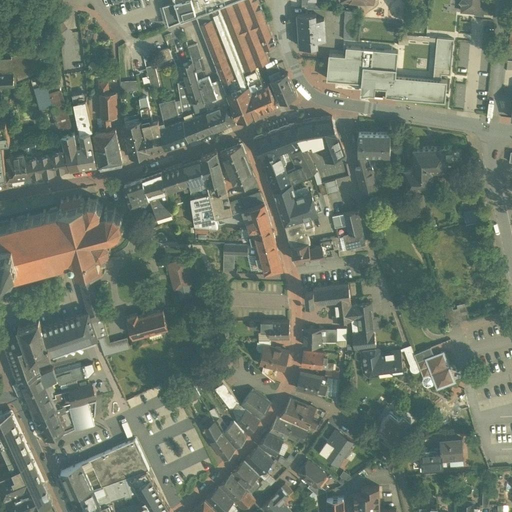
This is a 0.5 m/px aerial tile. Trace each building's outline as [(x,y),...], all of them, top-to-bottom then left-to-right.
[(174,0),(175,2),(163,5),(164,10),(165,14),(167,20),(168,25),(168,26),(181,21),(196,15),(199,24),(213,18),(210,9),(209,8),(217,5),(218,7),(234,0),(174,0)] [(258,0),(234,0),(218,7),(221,15),(221,16),(220,16),(225,27),(224,27),(250,93),(255,106),(257,107),(257,106),(251,91),(252,91),(247,80),(245,74),(256,69),(254,67),(269,61),(265,50),(276,45),(258,0)] [(316,0),(301,0),(301,8),(321,9),(321,1),(316,1),(316,0)] [(461,0),(460,1),(462,5),(461,11),(474,12),(475,14),(482,15),(483,0),(461,0)] [(210,9),(213,18),(221,15),(218,7),(217,5),(209,8),(210,9)] [(358,12),(345,11),(344,39),(354,40),(354,39),(357,17),(358,12)] [(316,13),(297,14),(297,15),(298,15),(300,46),(299,46),(318,45),(318,44),(317,44),(317,39),(325,39),(324,18),(316,18),(315,13),(316,13)] [(221,15),(213,18),(214,19),(241,87),(241,88),(244,95),(250,111),(248,115),(251,115),(260,112),(265,109),(258,106),(257,106),(257,107),(255,106),(250,93),(224,27),(225,27),(220,16),(221,16),(221,15)] [(241,87),(214,19),(213,18),(199,24),(220,79),(229,101),(237,121),(238,121),(238,120),(244,117),(244,118),(245,118),(245,117),(248,115),(250,111),(244,95),(241,88),(241,87)] [(437,41),(437,37),(427,36),(399,34),(398,43),(398,44),(405,44),(408,44),(409,39),(437,41)] [(329,54),(327,79),(362,82),(370,83),(369,93),(397,96),(445,100),(447,80),(441,79),(441,74),(450,75),(454,39),(437,37),(437,41),(433,79),(396,75),(398,51),(346,46),(346,55),(329,54)] [(197,44),(188,47),(192,62),(195,70),(201,68),(199,59),(201,58),(197,44)] [(168,48),(157,52),(161,63),(172,59),(168,48)] [(14,73),(17,73),(19,78),(38,71),(38,69),(44,68),(43,60),(41,60),(40,58),(39,51),(12,56),(12,58),(0,58),(0,86),(14,85),(14,73)] [(143,57),(137,54),(132,54),(133,63),(144,62),(143,57)] [(195,70),(192,62),(181,65),(186,81),(192,100),(184,104),(187,112),(182,113),(183,115),(183,119),(188,140),(211,131),(205,110),(207,110),(205,102),(195,70)] [(277,64),(266,69),(269,75),(279,71),(277,64)] [(154,65),(145,67),(151,89),(159,87),(154,65)] [(204,77),(201,68),(195,70),(205,102),(211,100),(211,99),(217,97),(211,82),(208,75),(204,77)] [(70,126),(60,88),(55,69),(44,74),(47,84),(52,104),(54,109),(61,135),(62,135),(62,134),(69,133),(68,127),(70,126)] [(245,74),(247,80),(253,77),(255,80),(259,78),(256,69),(245,74)] [(287,72),(270,80),(280,103),(292,98),(295,90),(287,72)] [(44,74),(31,79),(34,87),(35,87),(47,84),(44,74)] [(247,80),(252,91),(258,88),(255,80),(253,77),(247,80)] [(260,80),(259,78),(255,80),(258,88),(263,86),(261,80),(260,80)] [(220,79),(211,82),(217,97),(224,93),(228,102),(229,101),(220,79)] [(192,100),(186,81),(178,82),(182,113),(187,112),(184,104),(192,100)] [(107,82),(99,83),(100,94),(108,93),(107,82)] [(136,82),(120,82),(120,92),(137,91),(136,82)] [(370,83),(362,82),(361,93),(369,93),(370,83)] [(47,84),(35,87),(41,108),(49,105),(52,104),(47,84)] [(252,91),(251,91),(257,106),(258,106),(265,109),(277,104),(268,84),(263,86),(258,88),(252,91)] [(108,93),(100,94),(101,117),(109,117),(117,117),(115,93),(108,93)] [(224,93),(217,97),(211,99),(211,100),(205,102),(207,110),(228,102),(224,93)] [(174,99),(159,103),(165,126),(183,119),(183,115),(178,116),(174,99)] [(87,108),(86,100),(82,101),(82,100),(81,100),(81,101),(78,102),(79,107),(74,108),(79,133),(80,133),(82,145),(77,146),(76,146),(80,166),(97,163),(90,130),(92,129),(87,108)] [(207,110),(205,110),(211,131),(235,121),(228,102),(207,110)] [(153,123),(149,107),(140,109),(142,120),(141,120),(149,152),(165,148),(159,122),(153,123)] [(332,116),(311,119),(295,122),(294,123),(304,139),(301,141),(303,145),(312,142),(313,146),(320,144),(326,160),(345,152),(332,116)] [(109,117),(101,117),(103,131),(111,130),(109,117)] [(183,119),(165,126),(169,147),(179,144),(188,140),(183,119)] [(6,120),(0,120),(0,172),(1,178),(3,179),(5,179),(7,178),(6,168),(2,141),(10,139),(6,120)] [(141,120),(122,124),(128,145),(131,157),(149,152),(141,120)] [(267,132),(254,137),(262,158),(262,157),(276,152),(277,155),(281,154),(288,151),(296,167),(302,165),(306,176),(316,171),(313,163),(303,145),(301,141),(304,139),(294,123),(267,132)] [(103,131),(94,133),(97,148),(96,150),(99,163),(110,161),(121,159),(115,129),(111,130),(103,131)] [(390,132),(358,131),(359,152),(368,152),(390,153),(390,132)] [(69,133),(62,134),(62,135),(70,168),(80,166),(76,146),(77,146),(74,132),(69,133)] [(34,133),(22,136),(23,142),(22,142),(23,144),(25,153),(25,154),(38,152),(34,133)] [(38,152),(25,154),(30,175),(39,173),(69,168),(63,144),(52,146),(43,148),(43,151),(38,152)] [(222,152),(236,187),(255,180),(252,171),(251,171),(244,153),(245,153),(241,144),(222,152)] [(430,146),(414,147),(414,167),(404,167),(409,186),(418,186),(433,186),(432,175),(431,173),(433,171),(436,171),(438,169),(446,169),(446,165),(462,164),(461,148),(445,148),(445,146),(430,146)] [(217,151),(201,157),(201,158),(204,169),(208,186),(208,188),(215,218),(232,214),(230,203),(226,204),(222,191),(225,190),(226,188),(220,165),(217,151)] [(277,155),(276,152),(262,157),(268,173),(274,189),(292,182),(299,179),(294,168),(287,171),(281,154),(277,155)] [(368,152),(359,152),(362,166),(355,168),(362,192),(377,188),(368,152)] [(25,153),(8,155),(10,168),(6,168),(7,178),(7,179),(30,175),(25,154),(25,153)] [(201,158),(183,164),(189,183),(190,187),(190,192),(191,200),(195,225),(216,226),(214,218),(215,218),(208,188),(208,186),(204,169),(201,158)] [(183,164),(162,171),(166,192),(183,187),(182,185),(189,183),(183,164)] [(296,167),(294,168),(299,179),(306,176),(302,165),(296,167)] [(162,171),(143,177),(150,197),(157,218),(171,213),(166,192),(162,171)] [(143,177),(124,184),(129,200),(130,200),(131,204),(150,197),(143,177)] [(335,179),(324,182),(327,193),(338,190),(335,179)] [(296,195),(292,182),(274,189),(285,223),(304,218),(311,216),(318,213),(311,190),(296,195)] [(327,193),(324,182),(317,184),(320,195),(327,193)] [(420,194),(418,186),(409,186),(416,216),(427,214),(423,193),(420,194)] [(260,192),(230,203),(232,214),(247,208),(264,202),(260,192)] [(88,199),(85,201),(84,200),(84,201),(83,197),(81,197),(81,196),(82,194),(80,194),(79,195),(75,196),(74,195),(73,195),(73,197),(68,198),(67,196),(66,197),(67,199),(62,200),(60,199),(60,200),(61,201),(61,203),(59,203),(60,206),(59,206),(60,208),(59,208),(56,207),(49,208),(48,211),(46,212),(45,209),(43,209),(43,212),(30,215),(29,213),(26,213),(27,216),(26,217),(23,215),(16,217),(15,220),(13,220),(12,217),(10,218),(11,221),(9,221),(6,217),(7,215),(5,215),(4,217),(0,218),(0,217),(0,266),(2,275),(3,275),(6,275),(7,276),(8,275),(9,278),(11,278),(10,275),(24,271),(25,274),(28,274),(27,271),(28,270),(31,272),(38,270),(39,267),(41,267),(41,268),(42,270),(44,269),(43,266),(57,263),(58,266),(61,265),(60,262),(61,262),(64,264),(71,262),(72,262),(74,262),(76,267),(74,268),(74,270),(76,269),(78,277),(77,277),(77,279),(79,278),(80,281),(81,280),(82,280),(81,278),(90,276),(91,278),(92,277),(93,277),(92,275),(101,273),(101,275),(103,274),(103,273),(103,272),(105,272),(104,270),(102,270),(101,262),(105,261),(106,262),(107,261),(106,260),(104,253),(105,253),(104,251),(108,247),(110,249),(112,247),(109,246),(110,241),(112,240),(112,238),(109,238),(107,236),(112,234),(112,237),(115,237),(114,233),(118,231),(121,233),(123,231),(120,228),(122,224),(125,224),(126,221),(122,220),(121,216),(124,214),(122,212),(119,214),(115,211),(117,207),(114,206),(112,209),(108,209),(107,205),(104,206),(105,209),(101,211),(101,207),(103,206),(104,205),(100,205),(97,201),(98,198),(97,197),(95,199),(90,199),(89,197),(87,197),(88,199)] [(264,202),(247,208),(249,214),(244,216),(248,228),(253,229),(271,224),(264,202)] [(358,210),(344,213),(349,233),(349,234),(363,231),(358,210)] [(215,218),(214,218),(216,226),(235,228),(232,214),(215,218)] [(340,214),(332,216),(334,225),(342,223),(340,214)] [(304,218),(285,223),(291,244),(309,241),(310,241),(308,232),(315,230),(311,216),(304,218)] [(271,224),(253,229),(255,234),(250,235),(252,243),(257,242),(258,247),(276,244),(271,224)] [(363,231),(349,234),(349,233),(343,234),(345,241),(346,246),(346,248),(347,249),(354,247),(366,244),(364,235),(362,236),(361,231),(363,231)] [(337,236),(320,239),(321,245),(323,251),(338,248),(337,236)] [(309,241),(291,244),(295,261),(324,257),(323,251),(321,245),(310,247),(309,241)] [(247,244),(224,244),(224,249),(224,253),(235,254),(248,254),(247,244)] [(258,247),(247,244),(248,254),(257,253),(258,255),(260,255),(258,247)] [(276,244),(258,247),(260,255),(258,255),(256,256),(258,267),(263,265),(265,272),(282,268),(276,244)] [(235,254),(224,253),(223,267),(234,268),(235,254)] [(184,259),(170,263),(175,280),(173,281),(175,289),(178,288),(179,290),(181,298),(191,295),(189,285),(191,284),(184,259)] [(103,316),(92,277),(91,278),(90,276),(81,278),(82,280),(81,280),(89,310),(92,319),(103,316)] [(348,283),(313,287),(314,289),(314,292),(314,298),(315,298),(315,300),(315,303),(335,301),(349,299),(350,299),(349,295),(350,295),(349,287),(348,283)] [(314,292),(314,289),(305,290),(307,301),(315,300),(315,298),(314,298),(314,292)] [(364,303),(357,304),(357,306),(350,306),(349,299),(335,301),(336,315),(332,316),(333,322),(352,319),(354,350),(362,349),(376,347),(374,330),(380,329),(380,325),(379,317),(373,318),(371,302),(364,303)] [(464,304),(445,309),(448,322),(468,317),(464,304)] [(163,308),(138,315),(138,312),(128,315),(129,318),(128,318),(133,337),(159,329),(160,334),(166,333),(165,328),(168,327),(163,308)] [(21,334),(4,340),(15,373),(16,373),(20,382),(41,372),(39,367),(38,364),(37,363),(36,359),(91,340),(82,313),(42,326),(39,318),(18,326),(21,334)] [(103,316),(92,319),(98,337),(108,334),(103,316)] [(262,320),(250,321),(250,329),(262,329),(262,320)] [(289,320),(262,320),(262,329),(262,332),(269,332),(269,338),(289,337),(289,320)] [(322,328),(303,328),(303,346),(321,346),(321,340),(337,340),(337,338),(337,328),(322,328)] [(346,338),(346,328),(337,328),(337,338),(346,338)] [(108,334),(98,337),(101,346),(104,355),(113,353),(110,342),(108,334)] [(127,337),(110,342),(113,353),(130,348),(127,337)] [(270,343),(257,342),(256,348),(258,351),(261,352),(263,351),(265,345),(269,346),(270,343)] [(269,346),(265,345),(263,351),(261,352),(260,359),(261,361),(260,364),(263,364),(278,368),(284,369),(288,351),(269,346)] [(411,345),(404,348),(410,365),(418,363),(414,353),(411,345)] [(430,346),(414,353),(418,363),(421,371),(429,368),(425,357),(434,354),(430,346)] [(379,351),(376,349),(376,347),(362,349),(363,360),(365,359),(366,365),(365,366),(366,372),(370,377),(376,376),(378,370),(393,368),(394,375),(404,373),(401,351),(379,352),(379,351)] [(324,351),(303,349),(301,366),(322,368),(323,363),(326,364),(327,358),(323,357),(324,351)] [(434,354),(425,357),(429,368),(435,384),(436,387),(436,388),(437,388),(438,388),(455,381),(455,382),(456,381),(455,380),(453,374),(452,373),(450,366),(450,365),(449,365),(447,359),(447,358),(444,351),(444,350),(443,350),(443,351),(434,354)] [(82,366),(85,378),(89,377),(89,376),(95,371),(93,362),(82,366)] [(278,368),(263,364),(262,372),(261,372),(264,374),(275,382),(278,368)] [(82,366),(55,374),(57,379),(59,385),(85,378),(82,366)] [(53,367),(41,372),(20,382),(35,417),(58,406),(56,399),(54,400),(47,384),(57,379),(55,374),(53,367)] [(429,368),(421,371),(423,377),(422,380),(424,385),(427,386),(435,384),(429,368)] [(339,370),(326,369),(325,376),(330,377),(338,379),(339,370)] [(321,377),(300,372),(296,388),(317,393),(319,382),(321,377)] [(224,384),(218,376),(213,378),(220,387),(224,384)] [(328,385),(319,382),(317,393),(325,395),(328,385)] [(92,383),(55,393),(56,399),(58,406),(64,404),(96,396),(92,383)] [(240,405),(224,384),(220,387),(217,389),(232,410),(240,405)] [(184,395),(189,404),(201,398),(194,386),(186,390),(184,395)] [(270,404),(252,390),(241,405),(246,409),(260,420),(270,404)] [(289,398),(280,417),(313,432),(318,424),(310,421),(315,409),(289,398)] [(86,402),(72,406),(72,405),(70,406),(70,407),(67,409),(64,404),(58,406),(35,417),(45,439),(46,438),(47,440),(48,441),(53,439),(53,438),(54,437),(55,438),(59,436),(60,434),(61,434),(62,434),(66,432),(67,431),(68,431),(69,431),(73,429),(74,428),(73,427),(75,426),(94,421),(92,417),(95,415),(96,399),(88,402),(88,401),(86,402)] [(226,428),(214,408),(209,411),(222,433),(222,432),(226,428)] [(260,420),(246,409),(237,421),(249,435),(260,420)] [(43,482),(11,411),(0,416),(0,442),(1,445),(8,460),(14,473),(2,477),(0,478),(0,494),(2,500),(5,511),(34,511),(53,504),(43,482)] [(222,433),(209,411),(213,419),(202,425),(199,421),(199,422),(210,441),(224,461),(235,450),(221,433),(222,433)] [(392,412),(378,428),(386,435),(385,436),(389,439),(390,438),(391,439),(405,422),(399,417),(401,415),(397,411),(395,414),(392,412)] [(276,417),(269,431),(285,439),(288,433),(300,438),(303,429),(291,424),(276,417)] [(247,437),(233,422),(226,428),(222,432),(236,449),(247,437)] [(338,431),(330,443),(322,437),(315,448),(331,459),(338,464),(342,458),(340,456),(351,441),(353,442),(354,442),(338,431)] [(283,440),(268,433),(258,445),(267,451),(275,456),(277,452),(282,443),(283,440)] [(135,439),(82,463),(94,489),(102,486),(130,476),(133,475),(149,469),(135,439)] [(462,439),(440,441),(441,449),(442,458),(443,458),(446,458),(449,457),(462,456),(464,456),(462,439)] [(340,456),(342,458),(353,442),(351,441),(340,456)] [(298,452),(282,443),(277,452),(292,461),(298,452)] [(273,462),(257,446),(245,459),(260,474),(260,475),(264,471),(273,462)] [(441,449),(421,451),(422,468),(430,467),(443,466),(443,458),(442,458),(441,449)] [(462,456),(449,457),(450,466),(463,465),(462,456)] [(8,460),(0,464),(0,472),(2,477),(14,473),(8,460)] [(232,472),(247,487),(258,475),(243,461),(232,472)] [(325,475),(308,461),(306,463),(305,463),(301,468),(301,469),(298,473),(311,484),(315,487),(317,484),(325,475)] [(82,463),(60,473),(70,494),(72,498),(94,489),(82,463)] [(264,471),(260,475),(260,474),(260,475),(264,479),(268,475),(264,471)] [(343,472),(339,477),(342,479),(339,482),(342,484),(352,478),(343,472)] [(246,489),(231,473),(219,486),(236,503),(242,497),(241,495),(246,489)] [(130,476),(102,486),(94,489),(98,497),(117,490),(119,498),(125,496),(135,488),(135,487),(130,476)] [(169,511),(171,511),(151,478),(135,487),(135,488),(144,504),(130,511),(169,511)] [(292,491),(285,483),(281,487),(289,495),(292,491)] [(327,492),(317,484),(315,487),(311,484),(308,488),(317,496),(327,492)] [(233,502),(218,487),(205,498),(219,511),(222,511),(226,509),(233,502)] [(289,495),(281,487),(275,493),(282,501),(289,495)] [(379,487),(361,488),(362,493),(354,494),(354,511),(396,511),(396,510),(380,511),(379,487)] [(94,489),(72,498),(77,511),(88,511),(98,508),(113,503),(112,501),(119,498),(117,490),(98,497),(94,489)] [(242,497),(236,503),(243,510),(255,500),(247,492),(242,497)] [(308,505),(318,505),(316,496),(312,492),(308,497),(308,505)] [(282,501),(275,493),(262,505),(268,511),(289,511),(291,510),(282,501)] [(217,511),(205,499),(193,510),(194,511),(217,511)] [(343,499),(326,499),(326,511),(344,511),(345,511),(343,511),(343,499)]
